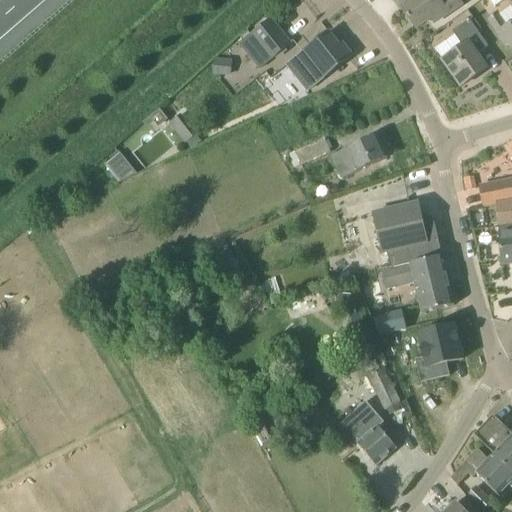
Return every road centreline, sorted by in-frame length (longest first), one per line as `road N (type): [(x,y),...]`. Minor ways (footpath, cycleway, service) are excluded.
road 1 (residential): [(497,349),(460,247),(442,141)]
road 2 (residential): [(383,511),(442,443),(497,349)]
road 3 (residential): [(442,141),(425,87),(399,43),(358,0)]
